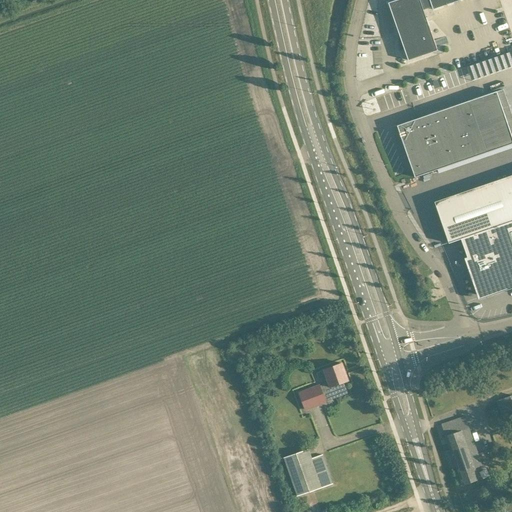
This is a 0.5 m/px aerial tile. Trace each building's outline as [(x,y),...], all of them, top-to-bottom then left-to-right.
[(397,0),(389,3),(398,30),(399,51),(405,50),(409,60),(438,50),(424,10),(433,7),(433,9),(461,0),(397,0)] [(406,142),(417,172),(414,173),(415,177),(511,143),(511,136),(497,91),(469,101),(470,104),(415,123),(414,120),(397,126),(403,143),(406,142)] [(511,178),(439,204),(450,239),(448,240),(449,243),(461,238),(511,221),(511,178)] [(511,221),(461,238),(468,257),(465,258),(466,262),(469,261),(481,296),(511,284),(511,221)] [(326,402),(324,396),(332,393),(333,396),(335,396),(335,397),(345,393),(345,392),(346,391),(343,382),(348,381),(342,363),(324,369),(329,383),(320,386),(320,385),(299,393),(305,410),(326,402)] [(511,395),(499,398),(501,408),(511,406),(511,395)] [(463,485),(479,479),(475,469),(482,466),(465,416),(442,424),(446,436),(445,436),(463,485)] [(309,449),(284,458),(297,497),(333,484),(323,455),(312,458),(309,449)]
